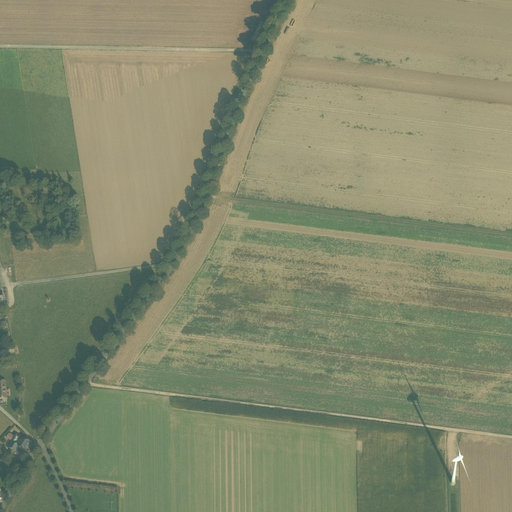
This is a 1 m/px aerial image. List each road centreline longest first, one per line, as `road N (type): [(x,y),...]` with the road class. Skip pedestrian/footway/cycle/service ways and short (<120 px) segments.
road 1 (tertiary): [(288,0),(173,264),(0,505)]
road 2 (track): [(89,378),(511,442)]
road 3 (track): [(511,239),(203,200)]
road 4 (track): [(266,48),(0,46)]
road 5 (track): [(173,264),(11,286),(0,266)]
